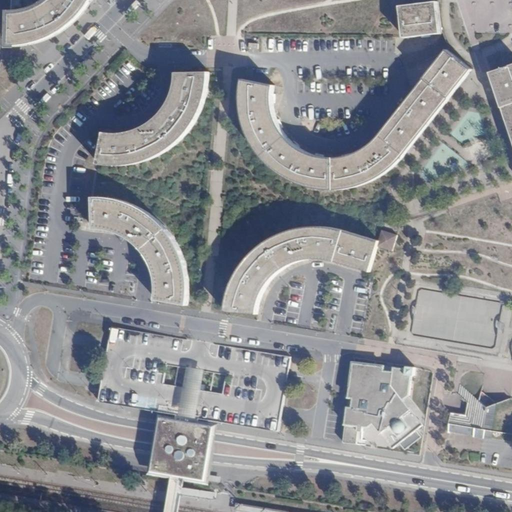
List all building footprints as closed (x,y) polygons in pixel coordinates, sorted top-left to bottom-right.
[(22,13),(12,14),(12,45),(27,44),(38,41),(48,38),(61,31),(73,22),(80,15),(88,6),(91,0),(50,0),(46,4),(39,8),(30,11),(22,13)] [(438,2),(437,2),(401,7),(405,37),(441,33),(438,2)] [(472,69),(448,51),(423,82),(396,117),(384,131),(379,138),(372,144),(362,151),(349,156),(339,158),(330,158),(324,158),(319,157),(314,155),(308,153),(301,148),(295,144),(290,140),(284,133),(280,126),(277,119),(274,111),(273,103),(273,95),(274,87),(244,80),(243,87),(242,98),(243,107),(244,117),(247,126),(250,136),(254,144),(259,151),(264,157),(270,163),(279,171),(286,176),(297,182),(305,185),(313,187),(321,188),(327,189),(334,189),(342,189),(348,188),(357,186),(365,183),(371,181),(383,174),(394,166),(405,155),(410,148),(472,69)] [(511,66),(492,73),(511,131),(511,66)] [(210,80),(210,73),(178,73),(177,82),(176,89),(173,97),(169,105),(166,110),(160,117),(153,123),(144,128),(139,130),(133,132),(125,134),(116,134),(106,133),(100,164),(111,166),(122,166),(134,164),(142,162),(152,159),(161,155),(170,149),(174,146),(182,139),(188,132),(195,124),(199,117),(203,109),(206,99),(208,91),(210,80)] [(320,79),(311,83),(315,92),(317,91),(318,94),(321,93),(320,90),(323,89),(320,79)] [(158,299),(189,305),(191,294),(190,285),(190,278),(188,268),(184,256),(181,248),(175,239),(169,231),(164,225),(159,220),(151,214),(143,208),(136,205),(132,203),(122,200),(113,198),(105,197),(95,197),(96,229),(104,229),(110,230),(118,232),(123,234),(130,238),(135,241),(139,245),(143,249),(148,255),(152,261),(155,268),(157,277),(158,283),(159,293),(158,299)] [(228,304),(227,311),(258,313),(259,306),(261,299),(264,292),(269,285),(273,279),(279,273),(283,270),(291,265),(297,262),(300,261),(308,259),(317,258),(321,258),(328,259),(343,263),(370,271),(378,245),(393,250),(398,235),(383,231),(380,241),(343,230),(336,228),(327,227),(317,227),(308,227),(300,229),(290,231),(282,234),(273,238),(264,244),(256,251),(249,257),(245,264),(239,273),(236,277),(232,286),(230,295),(228,304)] [(220,422),(231,424),(279,432),(289,375),(292,357),(203,342),(112,327),(100,402),(158,412),(180,415),(189,417),(198,418),(220,422)] [(353,408),(348,407),(344,443),(358,444),(360,426),(370,427),(374,424),(394,449),(401,443),(406,450),(423,437),(418,430),(425,425),(405,400),(411,395),(412,376),(415,376),(416,368),(408,366),(407,369),(395,367),(394,372),(385,371),(385,366),(354,362),(350,398),(355,398),(353,408)] [(452,413),(450,424),(476,428),(485,430),(488,407),(498,403),(482,392),(481,400),(461,384),(459,395),(468,403),(467,415),(452,413)] [(178,479),(210,484),(213,466),(219,427),(220,422),(198,418),(189,417),(180,415),(158,412),(157,417),(151,456),(148,474),(178,479)] [(476,428),(450,424),(449,432),(474,436),(476,428)] [(276,510),(236,503),(234,511),(289,511),(288,511),(276,510)]
